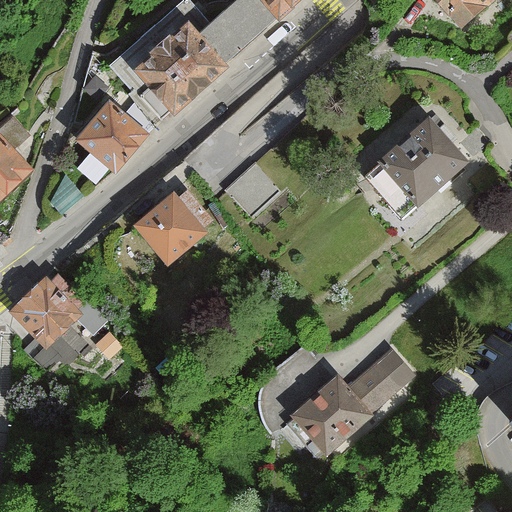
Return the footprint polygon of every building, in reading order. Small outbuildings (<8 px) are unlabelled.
[(221,65),(197,38),(211,26),(188,0),(185,0),(111,66),(132,90),(145,78),(152,86),(172,109),(174,111),(223,67),(221,65)] [(278,15),(263,0),(241,0),(211,26),(197,38),(221,65),(228,59),(270,22),(278,15)] [(263,0),(278,15),(280,17),(298,0),(263,0)] [(437,0),(449,13),(451,11),(462,24),(490,0),(437,0)] [(161,118),(172,109),(152,86),(141,95),(161,118)] [(129,119),(110,103),(78,140),(92,151),(78,168),(96,183),(110,167),(114,171),(115,172),(147,134),(129,119)] [(0,131),(0,198),(31,169),(12,150),(27,135),(12,119),(0,131)] [(465,161),(430,120),(379,164),(366,176),(401,217),(414,205),(465,161)] [(273,149),(226,191),(250,218),(297,176),(273,149)] [(66,175),(50,202),(60,214),(83,195),(66,175)] [(187,189),(177,198),(202,228),(212,220),(187,189)] [(173,193),(134,225),(166,265),(205,233),(202,228),(177,198),(173,193)] [(59,274),(49,283),(75,310),(85,301),(59,274)] [(49,283),(48,281),(14,313),(37,337),(45,346),(75,318),(79,314),(75,310),(49,283)] [(79,314),(75,318),(93,335),(106,321),(85,301),(75,310),(79,314)] [(109,334),(96,346),(109,359),(122,347),(109,334)] [(45,346),(37,337),(23,350),(45,372),(58,359),(45,346)] [(391,349),(345,388),(368,415),(414,375),(391,349)] [(345,388),(337,379),(293,418),(286,424),(318,459),(324,454),(368,415),(345,388)]
